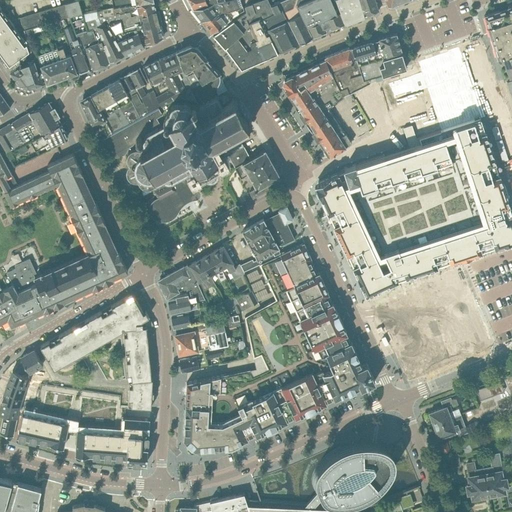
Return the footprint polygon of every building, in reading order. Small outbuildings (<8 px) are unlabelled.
[(77,14),(82,12),(78,0),(76,0),(73,1),(77,14)] [(222,0),(188,0),(192,8),(218,1),(222,0)] [(240,0),(222,0),(218,1),(192,8),(202,20),(216,13),(216,14),(220,13),(236,8),(242,6),(240,0)] [(228,22),(221,28),(213,33),(225,45),(225,46),(239,34),(249,25),(246,18),(269,3),(267,0),(260,0),(244,6),(246,11),(228,22)] [(282,0),(279,1),(285,16),(299,43),(310,38),(312,37),(296,5),(307,0),(282,0)] [(312,37),(328,30),(315,0),(307,0),(296,5),(312,37)] [(315,0),(328,30),(345,23),(340,12),(337,13),(331,0),(315,0)] [(335,0),(340,12),(345,23),(364,15),(359,0),(335,0)] [(359,0),(364,15),(378,11),(374,0),(359,0)] [(73,1),(68,2),(72,15),(77,14),(73,1)] [(122,12),(129,11),(130,12),(131,16),(155,10),(153,1),(127,4),(126,5),(120,6),(122,12)] [(268,32),(270,36),(278,52),(299,43),(285,16),(279,1),(271,5),(274,13),(271,15),(270,14),(261,17),(268,32)] [(68,2),(64,4),(67,17),(69,16),(72,15),(68,2)] [(270,5),(269,3),(246,18),(249,25),(255,39),(264,59),(278,52),(270,36),(268,32),(261,17),(270,14),(271,15),(274,13),(271,5),(270,5)] [(64,4),(59,5),(63,18),(64,18),(67,17),(64,4)] [(511,4),(507,6),(508,7),(502,11),(501,8),(501,10),(484,15),(488,26),(487,26),(490,37),(491,37),(494,46),(493,47),(497,58),(502,56),(511,52),(511,4)] [(59,5),(54,7),(58,20),(59,19),(63,18),(59,5)] [(26,42),(4,13),(0,7),(0,55),(7,65),(24,53),(30,48),(28,40),(26,42)] [(54,7),(49,8),(53,21),(58,20),(54,7)] [(97,10),(81,13),(87,30),(97,27),(101,26),(100,23),(108,21),(109,23),(120,19),(122,25),(124,31),(136,28),(142,27),(142,29),(159,24),(155,10),(131,16),(130,12),(129,11),(122,12),(122,13),(119,13),(118,13),(114,14),(112,7),(102,9),(97,10)] [(49,8),(44,10),(48,22),(53,21),(49,8)] [(43,24),(48,22),(44,10),(39,11),(43,24)] [(38,25),(43,24),(39,11),(34,13),(38,25)] [(227,12),(222,16),(220,13),(216,14),(216,13),(202,20),(211,32),(231,18),(227,12)] [(33,27),(38,25),(34,13),(29,14),(33,27)] [(31,27),(33,27),(29,14),(25,16),(28,28),(31,27)] [(25,16),(19,17),(23,30),(24,30),(28,28),(25,16)] [(63,18),(59,19),(61,25),(67,42),(69,41),(72,40),(75,47),(72,48),(76,60),(75,60),(80,72),(88,69),(86,61),(81,48),(76,34),(72,25),(72,24),(68,26),(64,18),(63,18)] [(48,22),(50,29),(61,25),(59,19),(58,20),(53,21),(48,22)] [(128,52),(144,45),(136,28),(124,31),(122,25),(120,19),(109,23),(120,39),(117,40),(126,54),(128,52)] [(97,27),(98,31),(109,62),(126,54),(117,40),(109,26),(107,24),(101,26),(97,27)] [(142,27),(136,28),(144,45),(147,44),(161,38),(162,36),(159,25),(159,24),(142,29),(142,27)] [(249,25),(239,34),(252,64),(264,59),(255,39),(249,25)] [(24,30),(23,30),(26,37),(33,35),(31,27),(28,28),(24,30)] [(76,34),(81,48),(86,61),(89,60),(93,69),(109,62),(98,31),(97,27),(87,30),(76,34)] [(396,33),(379,38),(384,57),(402,52),(396,33)] [(225,47),(241,68),(252,64),(239,34),(225,46),(226,47),(225,47)] [(384,57),(379,38),(352,46),(356,58),(358,65),(368,62),(384,57)] [(77,72),(70,54),(65,55),(61,44),(57,46),(57,48),(60,57),(67,75),(77,72)] [(191,45),(177,51),(184,68),(177,71),(187,91),(190,89),(203,82),(196,71),(192,64),(206,58),(196,47),(191,45)] [(352,46),(325,56),(325,58),(331,72),(332,74),(342,70),(341,67),(349,63),(348,61),(356,58),(352,46)] [(422,72),(389,83),(393,97),(427,86),(441,130),(480,117),(469,81),(462,58),(463,58),(459,47),(459,46),(447,50),(448,51),(418,61),(422,72)] [(57,48),(33,57),(34,59),(42,83),(44,83),(44,81),(46,80),(46,82),(67,75),(60,57),(57,48)] [(187,91),(177,71),(184,68),(177,51),(159,58),(163,70),(161,70),(168,85),(169,88),(156,95),(161,105),(178,96),(187,91)] [(384,57),(368,62),(373,77),(406,67),(402,52),(384,57)] [(511,52),(502,56),(506,66),(511,64),(511,52)] [(34,59),(27,62),(24,53),(7,65),(10,70),(9,71),(19,84),(30,88),(42,83),(34,59)] [(325,58),(325,56),(320,59),(321,61),(284,78),(283,82),(284,83),(283,84),(291,95),(331,155),(346,146),(345,146),(351,142),(345,133),(328,108),(337,102),(336,101),(343,97),(343,96),(340,89),(336,83),(332,74),(331,72),(325,58)] [(153,90),(156,95),(169,88),(168,85),(161,70),(163,70),(159,58),(143,65),(147,74),(152,83),(153,82),(158,94),(156,95),(153,90)] [(207,80),(219,73),(206,58),(192,64),(196,71),(203,82),(207,80)] [(153,90),(146,94),(141,85),(147,82),(139,67),(129,72),(149,112),(158,107),(161,105),(156,95),(153,90)] [(140,117),(149,112),(129,72),(119,77),(120,78),(131,99),(135,107),(140,117)] [(360,74),(336,83),(340,89),(343,96),(352,92),(370,82),(368,79),(362,81),(360,74)] [(129,123),(140,117),(135,107),(131,99),(120,78),(108,84),(109,86),(129,123)] [(107,136),(104,138),(112,153),(134,142),(135,143),(137,147),(136,147),(135,147),(134,147),(133,147),(133,148),(132,148),(132,147),(130,148),(131,149),(130,149),(130,150),(129,150),(129,151),(128,151),(128,152),(127,153),(127,154),(127,155),(126,155),(126,157),(127,157),(127,158),(127,159),(127,160),(128,161),(128,162),(127,162),(127,164),(128,164),(128,165),(127,165),(127,166),(127,167),(126,168),(126,169),(126,171),(126,172),(127,172),(127,173),(127,174),(128,175),(128,176),(129,176),(129,177),(130,177),(130,178),(131,179),(131,178),(132,178),(132,179),(133,179),(134,179),(135,179),(136,179),(137,179),(136,181),(138,182),(139,180),(139,181),(139,182),(140,182),(140,183),(141,183),(141,184),(142,184),(141,185),(143,186),(143,185),(144,186),(145,186),(146,186),(147,186),(148,186),(149,186),(150,186),(151,186),(152,186),(153,186),(155,189),(154,190),(158,196),(159,198),(156,199),(162,210),(193,193),(184,176),(185,175),(184,174),(185,173),(187,172),(188,172),(190,170),(190,172),(192,173),(193,173),(194,173),(195,173),(196,172),(197,174),(198,175),(198,174),(199,175),(200,175),(203,175),(205,174),(205,175),(206,175),(206,174),(208,175),(210,175),(211,175),(213,175),(214,175),(214,174),(216,173),(216,172),(216,171),(217,170),(218,169),(219,167),(218,167),(220,164),(221,163),(221,162),(222,162),(222,160),(221,158),(222,158),(223,157),(224,157),(224,156),(224,155),(223,154),(223,153),(226,151),(234,166),(258,152),(257,150),(249,155),(243,144),(244,143),(243,142),(244,141),(244,140),(245,140),(248,136),(248,131),(244,128),(245,127),(244,127),(246,126),(247,128),(249,126),(248,124),(250,123),(249,121),(247,122),(245,118),(238,106),(236,102),(238,101),(236,98),(234,100),(233,98),(231,99),(232,99),(228,101),(229,99),(227,95),(223,94),(219,96),(218,94),(217,95),(216,93),(215,94),(207,80),(203,82),(190,89),(198,104),(196,106),(195,104),(194,103),(194,102),(192,103),(191,103),(191,104),(189,103),(189,102),(188,101),(188,102),(186,101),(185,100),(184,101),(183,101),(182,101),(182,100),(180,100),(180,101),(179,101),(177,100),(176,101),(175,101),(173,101),(172,101),(172,102),(171,103),(170,104),(169,105),(169,106),(169,107),(168,107),(167,108),(168,109),(167,110),(166,111),(165,112),(165,114),(164,114),(164,116),(165,116),(165,117),(165,118),(164,118),(163,119),(163,120),(163,121),(163,122),(164,123),(164,124),(161,125),(156,117),(162,114),(158,107),(149,112),(140,117),(129,123),(113,132),(107,135),(107,136)] [(113,132),(129,123),(109,86),(108,84),(91,94),(97,107),(99,106),(105,116),(109,126),(113,132)] [(0,112),(10,107),(0,93),(0,112)] [(107,135),(113,132),(109,126),(105,116),(99,106),(97,107),(91,94),(83,98),(83,99),(82,102),(81,102),(92,125),(98,122),(100,128),(103,127),(107,135)] [(16,119),(0,128),(0,139),(6,151),(15,146),(33,136),(28,127),(30,126),(30,127),(32,129),(31,129),(36,137),(42,134),(61,123),(58,118),(60,117),(54,107),(52,109),(48,101),(16,119)] [(318,182),(316,187),(321,198),(328,212),(334,224),(340,238),(352,263),(353,265),(356,272),(356,273),(366,294),(368,293),(377,288),(398,278),(397,278),(406,274),(406,275),(414,273),(414,272),(429,268),(437,265),(437,264),(450,260),(450,261),(459,258),(473,254),(472,253),(481,250),(495,246),(505,242),(506,244),(507,243),(511,241),(511,213),(509,204),(506,196),(502,182),(499,174),(499,173),(495,161),(492,153),(487,139),(488,139),(485,131),(480,118),(480,117),(441,130),(440,130),(416,138),(412,124),(403,127),(404,128),(408,144),(411,150),(387,158),(386,158),(384,154),(369,159),(355,164),(344,167),(345,170),(341,172),(338,173),(338,172),(329,177),(329,176),(318,182)] [(36,137),(31,140),(36,148),(46,143),(47,146),(51,144),(58,141),(65,137),(67,137),(61,124),(61,123),(42,134),(36,137)] [(258,152),(234,166),(241,177),(248,173),(256,187),(249,191),(253,198),(278,184),(275,178),(279,176),(265,149),(259,153),(258,152)] [(50,170),(18,185),(0,151),(0,182),(4,191),(11,206),(18,202),(29,196),(30,197),(37,193),(57,184),(50,170)] [(36,272),(29,257),(14,264),(16,267),(6,272),(8,275),(3,277),(7,286),(0,290),(0,322),(7,318),(11,326),(44,310),(44,311),(113,279),(113,278),(127,271),(118,251),(119,251),(106,221),(105,222),(96,202),(96,201),(83,172),(82,172),(73,152),(47,164),(50,170),(57,184),(70,213),(79,233),(80,233),(88,252),(52,268),(51,268),(50,269),(48,268),(47,269),(46,269),(45,269),(44,270),(43,271),(43,272),(41,273),(35,276),(33,273),(36,272)] [(159,198),(158,196),(155,197),(153,198),(151,200),(150,201),(149,204),(149,205),(148,207),(148,209),(148,210),(149,212),(150,213),(151,215),(153,216),(155,218),(158,219),(159,219),(162,219),(164,220),(167,220),(169,219),(171,218),(172,218),(174,216),(175,215),(177,213),(178,211),(179,209),(180,208),(181,206),(182,205),(183,204),(184,203),(186,202),(189,200),(190,200),(193,199),(195,198),(196,198),(198,197),(199,196),(200,195),(200,194),(200,192),(200,190),(199,188),(197,187),(195,185),(193,184),(191,182),(190,182),(189,180),(187,179),(186,176),(185,175),(185,173),(184,174),(185,175),(184,176),(193,193),(162,210),(156,199),(159,198)] [(246,262),(240,264),(243,270),(244,272),(247,271),(253,268),(260,264),(276,256),(275,254),(280,252),(278,247),(278,246),(278,245),(280,244),(280,245),(295,239),(287,222),(293,219),(287,207),(287,206),(278,210),(279,212),(270,216),(263,219),(263,218),(242,230),(243,232),(248,240),(252,248),(257,258),(258,258),(253,261),(250,262),(247,264),(246,262)] [(184,437),(183,447),(194,447),(231,443),(256,432),(256,433),(360,385),(361,387),(375,381),(367,363),(310,240),(304,243),(276,256),(260,264),(253,268),(247,271),(263,306),(245,316),(241,318),(243,326),(254,356),(220,374),(187,381),(184,437)] [(223,245),(212,251),(221,267),(226,264),(230,271),(231,271),(236,269),(235,268),(223,245)] [(212,251),(201,258),(210,274),(215,271),(217,274),(220,280),(226,277),(223,271),(221,267),(212,251)] [(215,283),(213,281),(212,279),(212,277),(211,277),(210,274),(201,258),(189,264),(198,280),(204,290),(215,283)] [(187,264),(160,279),(159,282),(167,298),(186,287),(197,281),(187,264)] [(175,298),(168,300),(170,313),(180,311),(190,309),(199,307),(198,299),(202,298),(200,290),(196,291),(196,290),(200,289),(197,281),(186,287),(187,293),(174,296),(175,298)] [(252,290),(236,298),(242,310),(244,314),(260,305),(258,302),(257,300),(252,290)] [(129,295),(40,345),(54,368),(123,329),(128,380),(129,380),(128,405),(151,407),(152,377),(151,377),(146,325),(149,325),(148,315),(145,310),(143,311),(134,295),(129,295)] [(224,301),(229,311),(235,308),(237,312),(242,310),(236,298),(234,295),(224,301)] [(217,304),(222,314),(229,311),(224,301),(217,304)] [(379,315),(377,316),(377,317),(382,329),(388,342),(389,342),(394,354),(401,368),(415,362),(432,353),(424,335),(422,330),(423,330),(420,324),(419,324),(417,320),(408,302),(391,309),(379,315)] [(181,313),(171,315),(174,328),(176,327),(177,333),(206,327),(207,332),(224,328),(240,325),(239,319),(234,320),(233,315),(191,324),(189,316),(201,313),(199,307),(190,309),(191,312),(188,312),(181,313)] [(220,345),(228,343),(224,328),(207,332),(206,327),(177,333),(175,334),(179,353),(195,350),(204,348),(220,345)] [(220,345),(204,348),(206,358),(222,355),(220,345)] [(196,355),(180,359),(182,370),(184,370),(198,367),(207,366),(206,358),(204,348),(195,350),(196,355)] [(23,361),(14,370),(23,374),(28,369),(29,372),(43,364),(39,357),(34,349),(20,357),(23,361)] [(4,393),(0,408),(0,412),(4,413),(16,416),(28,376),(23,374),(14,370),(13,369),(4,393)] [(22,411),(17,436),(19,436),(19,437),(24,438),(24,437),(29,438),(29,439),(35,440),(40,441),(46,443),(46,442),(51,443),(50,444),(63,446),(76,449),(75,454),(88,455),(88,454),(93,455),(99,456),(99,455),(104,456),(110,456),(116,456),(116,457),(122,457),(126,457),(126,460),(133,461),(133,462),(140,462),(140,461),(146,462),(147,447),(147,442),(148,442),(148,436),(148,431),(149,431),(149,418),(125,416),(125,408),(120,407),(121,395),(41,383),(36,403),(25,400),(23,412),(22,411)] [(451,398),(453,404),(463,400),(460,395),(451,398)] [(450,404),(429,412),(434,424),(455,416),(461,414),(458,407),(452,409),(450,404)] [(4,413),(0,430),(0,432),(13,436),(17,416),(16,416),(4,413)] [(455,416),(434,424),(438,437),(448,433),(458,430),(460,435),(481,426),(478,420),(465,426),(463,421),(461,414),(455,416)] [(503,427),(502,418),(497,420),(490,423),(491,429),(503,427)] [(338,499),(347,499),(354,498),(361,496),(363,495),(369,493),(370,492),(378,489),(382,486),(386,483),(390,479),(394,474),(397,469),(399,465),(400,461),(400,456),(399,454),(399,451),(396,448),(395,447),(392,445),(390,443),(385,441),(379,439),(371,438),(368,438),(357,439),(349,441),(339,445),(333,449),(328,453),(323,458),(319,463),(315,468),(315,469),(313,472),(312,475),(312,478),(312,482),(312,485),(313,487),(314,489),(316,491),(317,493),(321,495),(325,497),(329,498),(338,499)] [(449,450),(446,442),(441,444),(444,452),(449,450)] [(511,456),(509,443),(501,445),(504,457),(511,456)] [(457,454),(451,455),(453,466),(459,465),(457,454)] [(483,469),(486,483),(488,494),(489,494),(491,495),(495,494),(496,493),(504,491),(503,485),(506,484),(505,478),(502,479),(500,472),(502,471),(498,454),(489,455),(492,467),(483,469)] [(488,494),(486,483),(483,469),(476,470),(474,461),(466,463),(470,484),(467,484),(468,491),(471,490),(473,497),(481,496),(482,497),(486,496),(488,494)] [(17,482),(16,482),(16,481),(16,480),(15,480),(14,480),(13,480),(13,481),(12,481),(11,481),(12,480),(0,476),(0,511),(3,511),(37,511),(41,488),(18,481),(17,482)] [(250,511),(245,497),(244,492),(199,502),(202,511),(212,510),(212,511),(228,511),(236,510),(236,511),(250,511)] [(245,497),(250,511),(349,511),(355,511),(354,507),(356,507),(356,506),(322,503),(245,497)] [(104,511),(105,507),(94,503),(95,501),(91,499),(88,499),(83,500),(84,502),(73,504),(72,510),(59,511),(104,511)] [(175,511),(201,511),(202,511),(199,502),(194,504),(195,507),(181,507),(181,509),(176,508),(175,511)]
